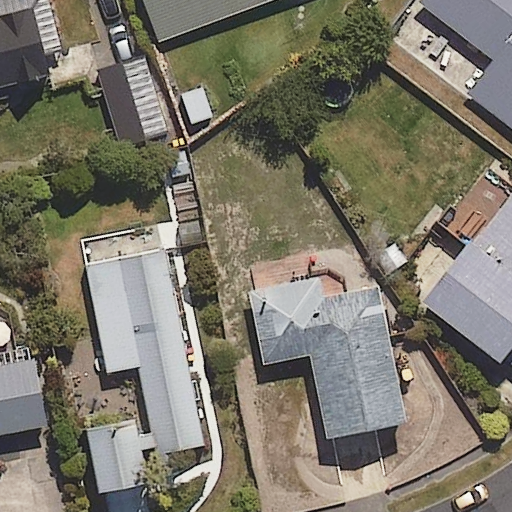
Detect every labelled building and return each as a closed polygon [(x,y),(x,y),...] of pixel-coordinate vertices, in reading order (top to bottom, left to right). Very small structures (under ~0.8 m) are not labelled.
[(33,96),(79,86),(58,0),(0,0),(0,87),(30,81),(33,96)] [(270,0),(147,0),(162,40),(270,0)] [(511,0),(422,0),(420,4),(493,58),(466,94),(511,129),(511,0)] [(169,133),(148,55),(99,68),(115,132),(132,128),(136,142),(169,133)] [(159,148),(160,184),(190,183),(188,146),(159,148)] [(511,195),(427,301),(511,369),(511,195)] [(160,454),(206,445),(167,250),(87,267),(108,372),(141,365),(160,454)] [(380,285),(328,296),(323,277),(252,292),(267,363),(314,353),(332,437),(409,421),(380,285)] [(0,511),(0,438),(56,425),(40,355),(0,364),(0,511)] [(102,492),(151,483),(139,420),(90,429),(102,492)]
